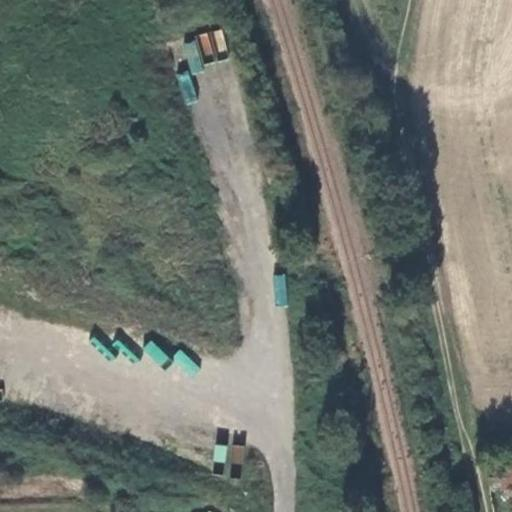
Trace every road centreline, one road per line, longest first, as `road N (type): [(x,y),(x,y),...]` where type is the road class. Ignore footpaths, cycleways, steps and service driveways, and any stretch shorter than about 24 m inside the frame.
road 1 (track): [(409,0),(395,93),(401,141),(479,511)]
road 2 (track): [(284,461),(211,401),(152,328)]
